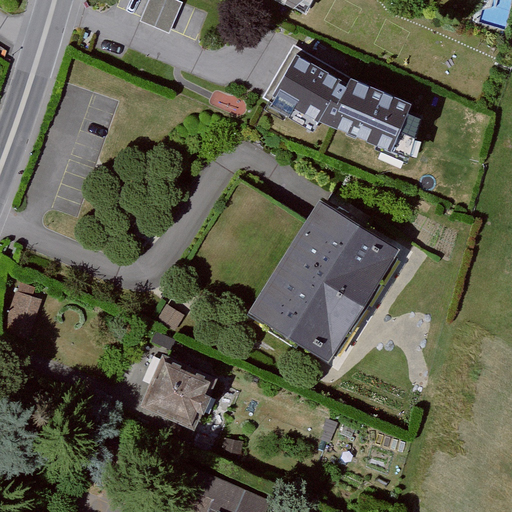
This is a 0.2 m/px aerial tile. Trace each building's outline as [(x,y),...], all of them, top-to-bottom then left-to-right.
[(176,0),(150,0),(141,23),(170,35),(183,3),(176,0)] [(269,0),(293,14),(311,0),(269,0)] [(434,115),(274,49),(249,109),(409,175),(434,115)] [(322,194),(250,308),(334,360),(405,247),(322,194)] [(2,332),(29,341),(43,301),(16,292),(2,332)] [(157,322),(175,333),(185,316),(167,306),(157,322)] [(231,377),(167,351),(145,407),(209,433),(231,377)] [(160,452),(134,511),(264,511),(268,503),(160,452)]
